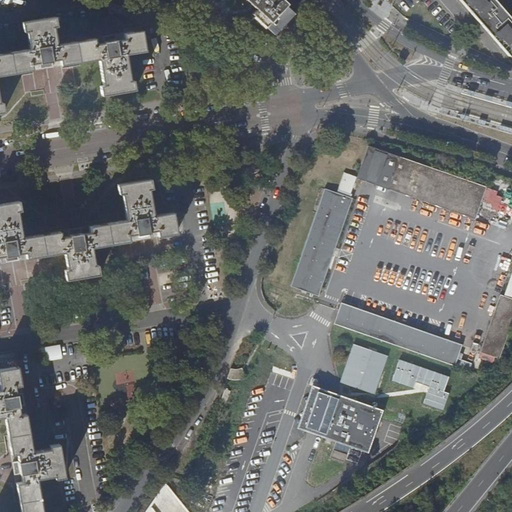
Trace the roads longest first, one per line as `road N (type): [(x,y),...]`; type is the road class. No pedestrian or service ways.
road 1 (primary): [(0,158),(289,107)]
road 2 (residential): [(0,345),(239,304)]
road 3 (residential): [(123,511),(211,401),(239,304)]
road 4 (residential): [(239,304),(293,145),(289,107)]
road 5 (residential): [(138,0),(278,58),(289,107)]
road 6 (motorway): [(511,403),(366,511)]
road 7 (primary): [(289,107),(464,138)]
road 8 (secondary): [(449,70),(351,0)]
